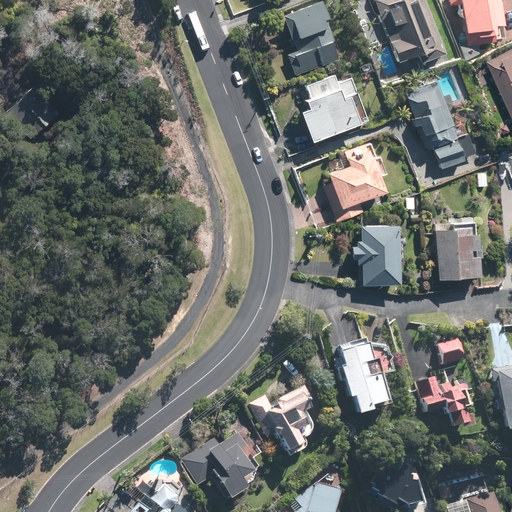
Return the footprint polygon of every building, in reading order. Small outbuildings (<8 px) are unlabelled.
[(417,0),(379,0),(377,1),(400,59),(436,45),(417,0)] [(495,0),(459,0),(467,41),(502,34),(495,0)] [(316,6),(285,17),(304,69),(335,58),(316,6)] [(511,55),(492,64),(511,106),(511,55)] [(311,109),(303,112),(313,137),(362,118),(347,80),(311,94),(313,100),(309,102),(311,109)] [(428,146),(433,144),(441,166),(461,159),(432,82),(407,91),(428,146)] [(33,85),(7,112),(34,138),(60,111),(33,85)] [(333,182),(324,186),(336,217),(358,209),(355,199),(381,189),(364,146),(346,154),(350,164),(329,173),(333,182)] [(471,222),(435,225),(439,275),(475,273),(471,222)] [(395,226),(361,226),(362,283),(397,282),(395,226)] [(455,343),(437,348),(441,362),(459,357),(455,343)] [(364,345),(340,352),(356,410),(367,407),(366,403),(382,398),(375,373),(363,377),(359,361),(368,358),(364,345)] [(511,369),(496,373),(505,425),(511,423),(511,369)] [(468,419),(464,405),(467,404),(462,386),(448,390),(446,385),(434,388),(432,379),(417,383),(425,411),(439,406),(443,405),(444,411),(448,409),(452,423),(468,419)] [(302,387),(268,404),(264,397),(249,405),(265,435),(276,429),(286,448),(299,441),(292,428),(302,422),(296,411),(305,406),(301,397),(306,395),(302,387)] [(214,441),(185,460),(198,480),(211,472),(225,493),(252,477),(235,451),(241,447),(234,437),(218,447),(214,441)] [(373,487),(402,501),(416,498),(413,481),(412,482),(405,478),(383,467),(373,487)] [(328,511),(336,491),(314,484),(314,487),(298,498),(303,506),(294,511),(328,511)] [(145,497),(131,511),(165,511),(176,500),(161,487),(149,500),(145,497)] [(471,511),(494,511),(489,494),(468,500),(471,511)]
